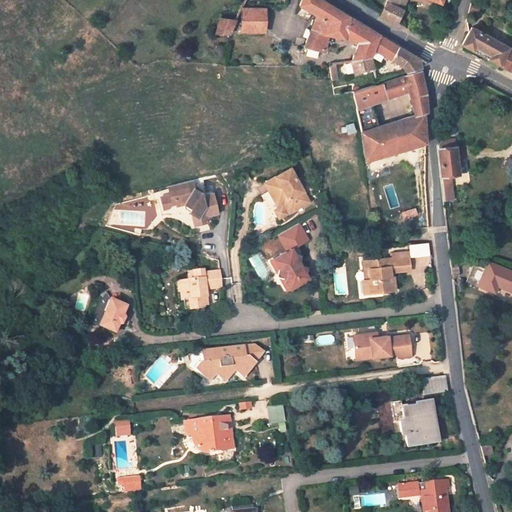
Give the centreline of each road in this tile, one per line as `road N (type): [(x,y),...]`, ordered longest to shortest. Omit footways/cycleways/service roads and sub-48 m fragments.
road 1 (residential): [(139,338),(446,304)]
road 2 (residential): [(446,61),(432,126),(446,304)]
road 3 (residential): [(446,304),(465,425),(490,511)]
road 4 (track): [(307,125),(337,228),(350,236),(439,237)]
road 5 (tertiary): [(446,61),(338,0)]
